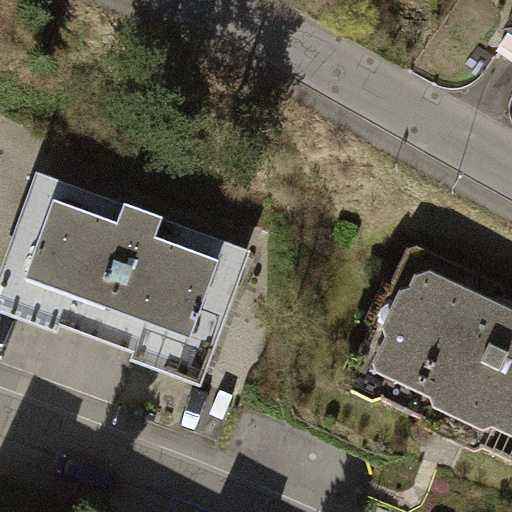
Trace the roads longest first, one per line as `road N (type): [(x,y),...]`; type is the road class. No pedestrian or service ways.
road 1 (residential): [(511,168),(198,0)]
road 2 (residential): [(228,511),(0,426)]
